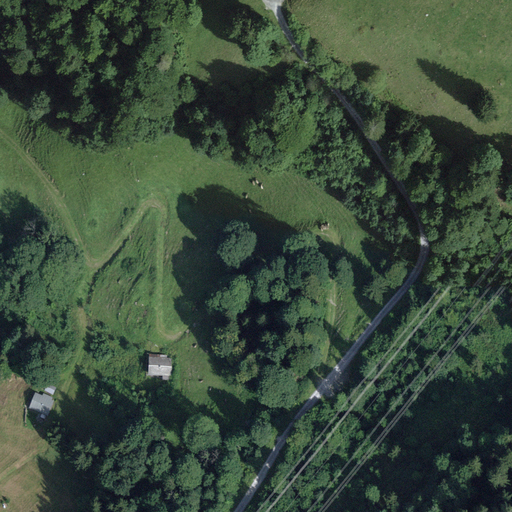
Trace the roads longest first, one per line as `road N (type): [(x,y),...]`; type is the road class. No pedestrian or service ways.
road 1 (track): [(272,0),(294,44),(352,110),(420,219),(424,240),(408,280),(277,443),(238,511)]
road 2 (track): [(324,385),(344,274),(339,245),(327,233),(236,283),(171,337),(161,327),(162,204),(148,203),(94,269)]
road 3 (track): [(0,478),(35,456),(59,420),(87,348),(83,309),(94,269)]
road 4 (track): [(0,131),(48,181),(94,269)]
